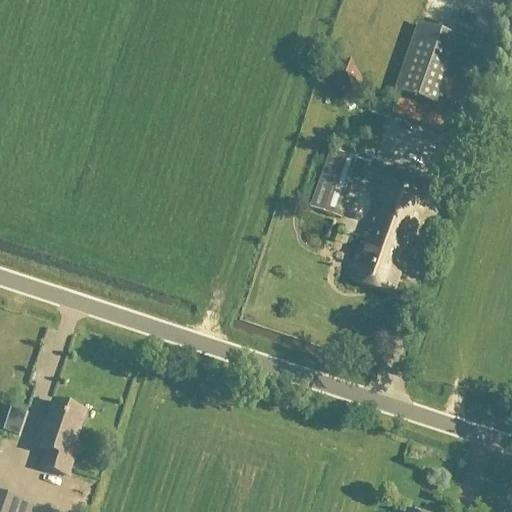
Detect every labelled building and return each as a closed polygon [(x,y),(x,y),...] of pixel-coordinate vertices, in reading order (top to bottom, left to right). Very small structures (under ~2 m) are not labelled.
[(440,110),(463,45),(416,29),(393,93),(440,110)] [(325,74),(340,101),(343,99),(347,105),(355,100),(353,95),(364,88),(349,61),(325,74)] [(394,102),(389,117),(445,137),(450,121),(394,102)] [(328,152),(308,211),(338,222),(358,164),(369,167),(374,151),(357,145),(356,146),(338,139),(332,154),(328,152)] [(389,299),(428,188),(385,173),(346,284),(389,299)] [(337,245),(340,234),(333,232),(330,243),(337,245)] [(72,447),(83,414),(50,403),(39,436),(36,435),(31,450),(43,454),(38,470),(65,479),(76,448),(72,447)] [(0,511),(28,511),(30,509),(0,498),(0,511)]
